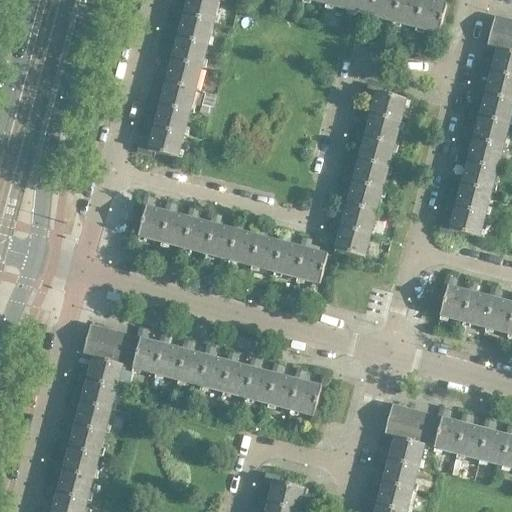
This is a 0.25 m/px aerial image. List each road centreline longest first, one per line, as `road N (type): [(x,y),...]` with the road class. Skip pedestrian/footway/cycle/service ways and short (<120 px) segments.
road 1 (residential): [(105,172),(310,226),(363,59),(458,83)]
road 2 (residential): [(79,270),(386,353)]
road 3 (secondary): [(34,258),(44,170),(87,0)]
road 4 (residential): [(17,511),(79,270)]
road 5 (residential): [(105,172),(152,0)]
road 6 (residential): [(412,253),(458,83)]
road 7 (residential): [(236,511),(250,461),(264,445),(356,465)]
road 8 (residential): [(386,353),(511,387)]
road 9 (secondary): [(32,0),(0,119)]
